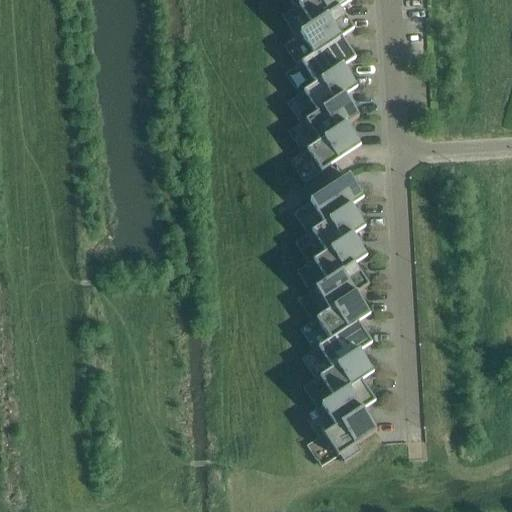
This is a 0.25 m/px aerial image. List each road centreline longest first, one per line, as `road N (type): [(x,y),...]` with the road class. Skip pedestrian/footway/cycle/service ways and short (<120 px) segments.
road 1 (residential): [(406,441),(393,153)]
road 2 (residential): [(393,153),(386,0)]
